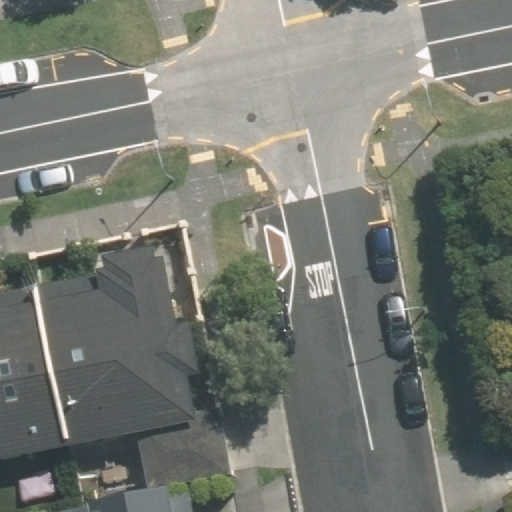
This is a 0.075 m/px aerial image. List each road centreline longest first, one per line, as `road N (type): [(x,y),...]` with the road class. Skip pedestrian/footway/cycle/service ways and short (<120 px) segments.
road 1 (residential): [(301,64),(383,511)]
road 2 (tertiary): [(301,64),(0,128)]
road 3 (tertiary): [(511,20),(301,64)]
